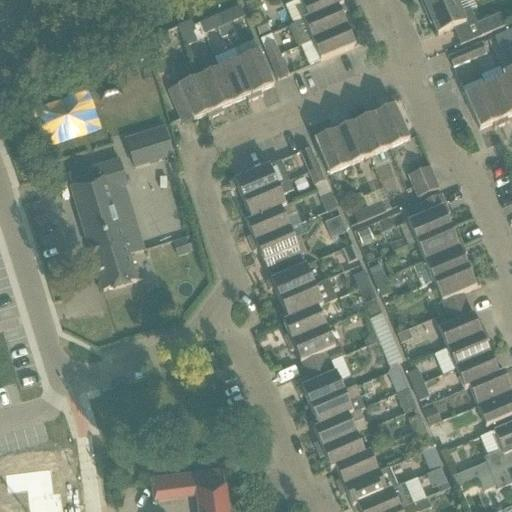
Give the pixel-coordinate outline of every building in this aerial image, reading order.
[(302,0),(299,2),(307,21),(308,22),(342,7),(339,0),(302,0)] [(421,0),(422,3),(420,4),(425,14),(427,13),(427,14),(455,2),(460,0),(421,0)] [(428,15),(425,16),(430,27),(432,26),(437,38),(453,31),(461,48),(481,39),(505,29),(499,16),(477,26),(475,22),(471,12),(461,16),(455,2),(427,14),(428,15)] [(307,21),(289,29),(297,50),(300,49),(346,29),(340,17),(345,15),(342,7),(308,22),(307,21)] [(233,12),(216,19),(224,36),(233,32),(230,25),(244,19),(239,9),(233,12)] [(216,19),(205,23),(210,34),(217,31),(220,38),(224,36),(216,19)] [(264,21),(254,25),(259,38),(269,34),(264,21)] [(191,24),(177,29),(185,48),(185,49),(197,44),(193,34),(196,33),(194,28),(193,29),(191,24)] [(300,49),(309,69),(359,48),(356,40),(351,42),(346,29),(300,49)] [(511,45),(511,33),(494,41),(499,51),(511,45)] [(263,49),(269,62),(280,57),(275,44),(263,49)] [(448,60),(453,71),(486,57),(482,46),(448,60)] [(255,102),(238,63),(233,52),(213,61),(218,72),(232,106),(246,100),(248,105),(253,103),(255,102)] [(260,94),(274,89),(259,54),(238,63),(255,102),(263,99),(260,94)] [(269,62),(278,82),(289,78),(280,57),(269,62)] [(199,80),(192,65),(172,73),(179,89),(168,93),(182,128),(206,118),(208,123),(215,120),(199,80)] [(199,80),(215,120),(223,116),(221,111),(232,106),(218,72),(213,74),(199,80)] [(511,72),(503,76),(511,97),(511,72)] [(495,85),(485,89),(502,129),(509,125),(507,121),(511,118),(511,97),(503,76),(502,76),(501,75),(493,78),(495,85)] [(483,90),(465,98),(479,132),(492,127),(495,132),(502,129),(485,89),(483,90)] [(372,113),(389,152),(390,151),(409,143),(394,109),(381,114),(379,109),(372,113)] [(354,126),(369,160),(389,152),(372,113),(365,116),(367,120),(354,126)] [(359,164),(363,173),(372,169),(369,160),(354,126),(342,131),(340,126),(332,130),(349,169),(359,164)] [(322,161),(329,178),(349,169),(332,130),(325,133),(327,137),(314,143),(322,161)] [(125,142),(134,171),(173,159),(164,131),(125,142)] [(299,156),(309,178),(320,173),(310,151),(299,156)] [(68,179),(91,256),(139,241),(123,189),(127,188),(120,163),(68,179)] [(237,191),(243,204),(288,185),(280,164),(229,186),(232,193),(237,191)] [(408,180),(417,202),(439,192),(430,170),(408,180)] [(328,191),(320,173),(309,178),(314,189),(315,188),(318,195),(328,191)] [(243,219),(246,226),(293,206),(285,209),(281,199),(293,194),(289,185),(288,185),(243,204),(248,217),(243,219)] [(318,195),(326,215),(336,211),(328,191),(318,195)] [(399,229),(405,242),(447,224),(445,218),(450,216),(442,198),(411,211),(415,222),(399,229)] [(367,211),(372,221),(385,215),(381,205),(367,211)] [(247,241),(250,248),(302,226),(298,215),(297,216),(293,206),(246,226),(252,238),(247,241)] [(353,217),(357,227),(372,221),(367,211),(353,217)] [(416,245),(423,262),(462,246),(461,242),(456,244),(447,224),(405,242),(408,248),(416,245)] [(302,226),(250,248),(253,255),(258,253),(268,277),(271,276),(274,282),(305,269),(302,263),(301,259),(293,242),(289,232),(302,226)] [(368,232),(357,237),(362,247),(373,242),(368,232)] [(91,256),(103,295),(136,285),(128,259),(143,255),(139,241),(91,256)] [(185,241),(171,246),(176,261),(189,256),(185,241)] [(412,270),(420,291),(433,285),(433,286),(467,271),(462,258),(467,256),(462,246),(423,262),(424,265),(412,270)] [(342,253),(348,267),(358,262),(352,248),(342,253)] [(368,273),(373,283),(384,278),(380,268),(368,273)] [(274,291),(279,304),(314,289),(305,269),(274,282),(266,285),(269,293),(274,291)] [(464,297),(481,289),(477,282),(472,284),(467,271),(433,286),(446,316),(468,307),(464,297)] [(353,279),(359,293),(369,289),(363,275),(353,279)] [(373,283),(381,301),(392,296),(384,278),(373,283)] [(279,319),(282,326),(317,311),(337,303),(328,283),(314,289),(279,304),(285,317),(279,319)] [(359,293),(365,307),(375,302),(369,289),(359,293)] [(483,329),(478,331),(468,307),(446,316),(433,322),(446,352),(485,335),(483,329)] [(283,341),(286,348),(326,331),(317,311),(282,326),(288,339),(283,341)] [(369,322),(379,344),(392,339),(382,316),(369,322)] [(294,353),(304,376),(331,365),(330,365),(344,359),(340,349),(335,348),(333,348),(326,331),(286,348),(289,355),(294,353)] [(485,335),(446,352),(455,372),(489,358),(484,346),(489,344),(485,335)] [(388,375),(389,377),(399,373),(396,367),(403,365),(392,339),(379,344),(389,370),(389,375),(388,375)] [(489,358),(455,372),(464,393),(468,391),(468,390),(502,375),(500,369),(495,371),(489,358)] [(304,398),(309,411),(344,396),(355,391),(351,382),(340,387),(331,365),(304,376),(309,387),(295,393),(299,401),(304,398)] [(12,370),(0,371),(0,383),(14,382),(12,370)] [(407,377),(419,404),(430,400),(418,372),(407,377)] [(468,390),(468,391),(476,410),(511,395),(509,392),(502,375),(468,390)] [(403,383),(393,388),(396,397),(407,393),(403,383)] [(310,426),(313,433),(364,411),(355,391),(344,396),(309,411),(314,424),(310,426)] [(396,397),(405,418),(413,415),(413,414),(416,413),(407,393),(396,397)] [(476,410),(485,431),(511,419),(511,398),(511,395),(476,410)] [(423,415),(429,429),(441,424),(435,410),(423,415)] [(313,447),(316,455),(356,438),(351,427),(363,422),(360,413),(364,412),(364,411),(313,433),(318,445),(313,447)] [(408,423),(414,437),(424,432),(418,419),(418,418),(416,413),(413,414),(413,415),(415,420),(408,423)] [(429,430),(435,444),(454,436),(448,422),(429,430)] [(451,481),(455,492),(479,482),(511,468),(511,462),(509,456),(511,455),(511,426),(493,434),(501,453),(483,461),(486,466),(451,481)] [(419,450),(422,457),(432,452),(430,446),(424,432),(414,437),(419,450)] [(325,459),(330,472),(369,456),(369,455),(364,457),(356,438),(316,455),(319,462),(325,459)] [(424,462),(431,476),(441,472),(432,452),(422,457),(424,462)] [(335,485),(338,492),(378,475),(369,456),(330,472),(330,473),(335,471),(340,483),(335,485)] [(511,487),(511,468),(479,482),(484,495),(496,490),(497,494),(511,487)] [(58,470),(4,477),(6,497),(26,494),(28,511),(62,511),(59,489),(53,490),(51,473),(58,472),(58,470)] [(347,497),(352,510),(391,493),(397,490),(389,471),(378,475),(338,492),(341,499),(347,497)] [(431,476),(436,490),(446,486),(441,472),(431,476)] [(227,511),(222,474),(194,477),(151,483),(154,503),(197,497),(198,511),(227,511)] [(391,493),(352,510),(352,511),(401,511),(412,508),(404,487),(397,490),(391,493)] [(427,502),(414,507),(415,511),(426,511),(431,510),(427,502)]
